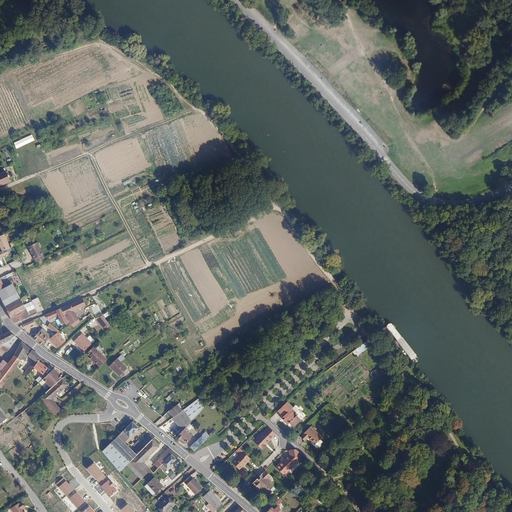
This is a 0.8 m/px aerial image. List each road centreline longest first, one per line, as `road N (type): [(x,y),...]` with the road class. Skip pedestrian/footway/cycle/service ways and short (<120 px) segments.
road 1 (track): [(99,37),(212,120),(279,207)]
road 2 (track): [(87,294),(279,207)]
road 3 (track): [(21,180),(196,108)]
road 4 (residential): [(119,408),(106,417),(69,418),(56,433),(69,466),(108,511)]
road 5 (track): [(348,320),(347,300),(279,207)]
road 6 (track): [(149,266),(90,152)]
road 7 (residential): [(225,444),(313,360)]
road 8 (tertiary): [(10,327),(109,396)]
